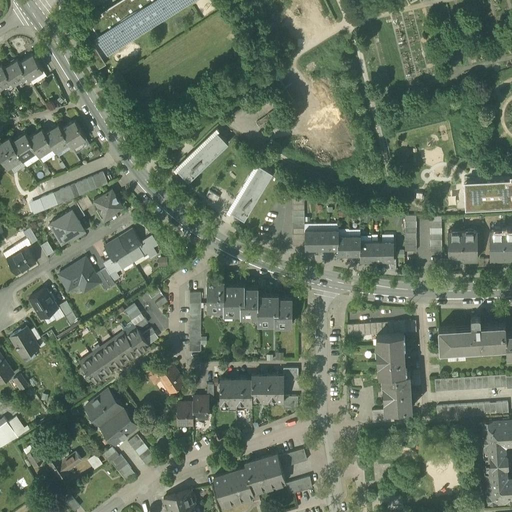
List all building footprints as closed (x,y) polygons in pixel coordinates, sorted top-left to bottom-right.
[(96,37),(107,53),(136,34),(134,31),(161,14),(163,17),(190,0),(118,0),(100,12),(102,14),(99,16),(98,13),(88,19),(98,36),(96,37)] [(88,50),(99,68),(105,64),(94,46),(88,50)] [(32,53),(20,61),(28,74),(30,77),(43,69),(32,53)] [(15,83),(28,74),(20,61),(18,57),(4,66),(12,79),(15,83)] [(0,87),(12,79),(4,66),(2,63),(0,63),(0,87)] [(76,119),(62,128),(69,140),(72,145),(86,136),(76,119)] [(59,123),(45,132),(53,144),(56,148),(69,140),(62,128),(59,123)] [(176,170),(178,169),(178,168),(218,131),(219,129),(217,126),(173,167),(176,170)] [(42,127),(29,136),(37,148),(39,153),(53,144),(45,132),(42,127)] [(26,131),(12,140),(22,155),(23,157),(37,148),(29,136),(26,131)] [(178,169),(188,180),(228,142),(218,131),(178,168),(178,169)] [(0,150),(8,164),(22,155),(12,140),(9,135),(0,140),(0,150)] [(230,212),(231,210),(259,163),(260,163),(261,162),(257,159),(226,210),(230,212)] [(260,163),(259,163),(231,210),(244,218),(273,172),(260,163)] [(104,170),(98,172),(103,184),(108,181),(104,170)] [(97,186),(103,184),(98,172),(93,175),(97,186)] [(511,204),(511,173),(510,174),(510,177),(487,178),(487,181),(464,182),(465,207),(511,204)] [(91,188),(97,186),(93,175),(87,177),(91,188)] [(86,190),(91,188),(87,177),(81,179),(86,190)] [(80,192),(86,190),(81,179),(76,181),(80,192)] [(75,195),(80,192),(76,181),(70,183),(75,195)] [(72,195),(75,195),(70,183),(65,185),(69,197),(72,195)] [(64,199),(69,197),(65,185),(59,188),(64,199)] [(102,217),(104,221),(116,213),(114,210),(123,205),(112,187),(94,197),(105,215),(102,217)] [(58,201),(64,199),(59,188),(54,190),(58,201)] [(209,189),(206,194),(216,201),(219,196),(209,189)] [(45,206),(58,201),(54,190),(46,193),(40,195),(45,206)] [(76,202),(82,212),(93,206),(87,196),(76,202)] [(292,197),(293,245),(305,245),(305,229),(304,197),(292,197)] [(68,204),(72,210),(78,220),(85,216),(82,212),(76,202),(75,200),(68,204)] [(72,210),(54,221),(59,229),(56,231),(57,233),(62,241),(70,236),(83,228),(78,220),(72,210)] [(405,250),(417,249),(416,214),(405,214),(405,250)] [(430,250),(442,250),(442,215),(440,215),(430,215),(430,250)] [(59,229),(54,221),(49,224),(55,234),(57,233),(56,231),(59,229)] [(83,228),(70,236),(73,240),(85,232),(83,228)] [(316,248),(327,247),(327,228),(316,229),(316,248)] [(327,247),(338,247),(338,234),(338,228),(327,228),(327,247)] [(490,257),(511,256),(511,228),(489,229),(490,257)] [(24,232),(31,244),(38,240),(31,229),(24,232)] [(305,248),(316,248),(316,229),(305,229),(305,245),(305,248)] [(448,258),(477,257),(477,229),(448,230),(448,258)] [(118,238),(128,254),(142,245),(140,243),(132,230),(118,238)] [(338,253),(349,253),(349,234),(338,234),(338,247),(338,253)] [(349,253),(360,253),(360,240),(360,234),(349,234),(349,253)] [(152,236),(146,239),(152,249),(157,245),(152,236)] [(106,249),(112,259),(114,262),(128,254),(118,238),(110,243),(112,247),(106,249)] [(156,255),(152,249),(146,239),(140,243),(142,245),(146,252),(147,253),(150,259),(156,255)] [(360,259),(371,259),(371,240),(360,240),(360,253),(360,259)] [(371,259),(382,259),(382,240),(371,240),(371,259)] [(393,240),(382,240),(382,259),(394,259),(393,240)] [(47,241),(41,245),(47,255),(54,251),(47,241)] [(146,252),(142,245),(128,254),(133,262),(147,253),(146,252)] [(8,258),(16,273),(28,266),(29,267),(36,262),(27,246),(8,258)] [(133,262),(128,254),(114,262),(112,259),(110,261),(115,270),(116,272),(121,268),(122,269),(133,262)] [(158,258),(158,265),(166,265),(166,257),(158,258)] [(59,274),(68,289),(79,283),(81,282),(85,283),(88,288),(99,281),(95,274),(85,258),(59,274)] [(104,264),(109,274),(115,270),(110,261),(104,264)] [(99,281),(105,290),(115,284),(113,281),(109,274),(106,268),(95,274),(99,281)] [(109,274),(113,281),(119,277),(116,272),(115,270),(109,274)] [(216,306),(224,306),(224,282),(224,278),(207,278),(207,305),(208,305),(208,302),(214,302),(214,303),(216,305),(216,306)] [(81,282),(79,283),(84,290),(88,288),(85,283),(81,282)] [(249,313),(258,313),(258,292),(258,285),(245,285),(245,282),(238,282),(224,282),(224,306),(224,310),(225,310),(225,306),(230,306),(232,308),(232,310),(240,310),(240,313),(242,313),(242,309),(247,309),(249,311),(249,313)] [(148,290),(152,295),(161,289),(158,284),(148,290)] [(29,297),(42,317),(58,307),(57,306),(45,287),(29,297)] [(272,292),(258,292),(258,313),(258,320),(259,320),(259,316),(264,316),(264,317),(266,319),(266,321),(274,321),(274,322),(276,322),(276,318),(281,318),(281,319),(283,321),(283,322),(292,322),(292,295),(279,295),(279,292),(272,292)] [(155,300),(158,305),(168,299),(165,294),(155,300)] [(58,307),(66,321),(76,315),(67,300),(57,306),(58,307)] [(129,311),(132,316),(141,309),(138,305),(128,311),(129,311)] [(465,347),(506,345),(506,330),(505,323),(503,321),(488,322),(488,324),(481,325),(480,322),(480,313),(472,314),(471,316),(471,323),(471,325),(456,326),(456,324),(440,325),(438,327),(439,349),(448,348),(465,347)] [(137,323),(139,326),(148,319),(145,315),(135,321),(137,323)] [(347,322),(348,334),(376,332),(403,331),(417,330),(416,318),(347,322)] [(137,323),(125,331),(137,348),(139,350),(150,342),(149,341),(145,336),(142,331),(139,326),(137,323)] [(142,331),(145,336),(155,329),(152,324),(142,331)] [(10,335),(23,356),(39,346),(35,339),(29,329),(27,325),(26,326),(27,327),(22,329),(21,328),(10,335)] [(29,329),(35,339),(41,336),(40,336),(35,326),(29,329)] [(124,329),(113,336),(126,355),(137,348),(125,331),(124,329)] [(379,373),(382,372),(406,370),(403,331),(376,332),(377,343),(376,343),(377,362),(378,362),(379,373)] [(113,336),(103,343),(116,363),(126,355),(113,336)] [(103,343),(92,351),(105,370),(116,363),(103,343)] [(93,378),(105,370),(92,351),(80,359),(93,378)] [(0,374),(2,373),(4,376),(12,370),(0,352),(0,374)] [(147,367),(152,375),(158,371),(157,370),(163,366),(158,359),(147,367)] [(158,371),(171,389),(185,380),(172,360),(163,366),(157,370),(158,371)] [(410,370),(406,370),(382,372),(383,381),(385,381),(386,389),(383,389),(383,390),(386,390),(386,397),(384,397),(384,408),(393,408),(412,406),(411,392),(408,392),(407,379),(410,379),(410,370)] [(14,377),(21,388),(29,382),(21,371),(14,377)] [(260,398),(268,398),(268,372),(252,372),(252,376),(252,398),(253,398),(253,395),(260,395),(260,398)] [(284,373),(268,372),(268,398),(268,395),(276,395),(276,398),(284,398),(284,394),(284,378),(284,373)] [(436,390),(507,385),(506,375),(506,373),(435,378),(436,390)] [(228,402),(236,402),(236,376),(220,376),(220,402),(221,402),(221,399),(228,399),(228,402)] [(252,402),(252,398),(252,376),(236,376),(236,402),(237,402),(237,399),(244,399),(244,402),(252,402)] [(86,403),(116,441),(138,423),(108,386),(86,403)] [(193,394),(193,400),(194,415),(196,415),(197,417),(205,417),(206,415),(208,415),(208,400),(208,394),(207,394),(193,394)] [(194,422),(194,415),(193,400),(179,400),(179,421),(181,422),(182,423),(189,423),(190,422),(193,422),(194,422)] [(436,405),(437,417),(508,412),(508,400),(436,405)] [(372,408),(373,421),(394,419),(393,408),(384,408),(372,408)] [(145,416),(154,427),(160,422),(151,412),(145,416)] [(0,445),(26,431),(24,427),(16,415),(8,421),(4,416),(0,418),(0,445)] [(485,456),(485,458),(501,457),(501,445),(504,445),(507,442),(511,441),(511,418),(492,419),(483,420),(483,430),(487,429),(487,434),(484,434),(484,444),(487,449),(487,456),(485,456)] [(156,455),(141,436),(137,431),(128,439),(131,443),(146,462),(156,455)] [(120,452),(119,453),(112,444),(102,451),(109,460),(111,459),(125,478),(135,471),(120,452)] [(27,451),(35,463),(42,458),(34,446),(27,451)] [(279,454),(282,465),(308,458),(304,447),(279,454)] [(49,459),(57,473),(68,466),(82,457),(76,448),(66,455),(62,458),(58,453),(49,459)] [(93,465),(101,460),(95,450),(87,455),(93,465)] [(245,461),(246,465),(253,488),(286,479),(282,465),(279,454),(278,452),(245,461)] [(503,474),(502,463),(486,464),(486,465),(488,465),(488,472),(486,472),(486,477),(487,487),(490,487),(491,492),(487,492),(488,502),(497,501),(505,500),(511,500),(511,475),(508,476),(506,474),(503,474)] [(254,492),(253,488),(246,465),(215,474),(222,501),(254,492)] [(286,481),(289,492),(313,486),(310,474),(286,481)] [(173,505),(174,508),(194,502),(190,488),(163,496),(166,506),(168,507),(173,505)] [(67,499),(75,508),(80,504),(72,494),(67,499)] [(197,511),(194,502),(174,508),(171,509),(172,511),(197,511)]
